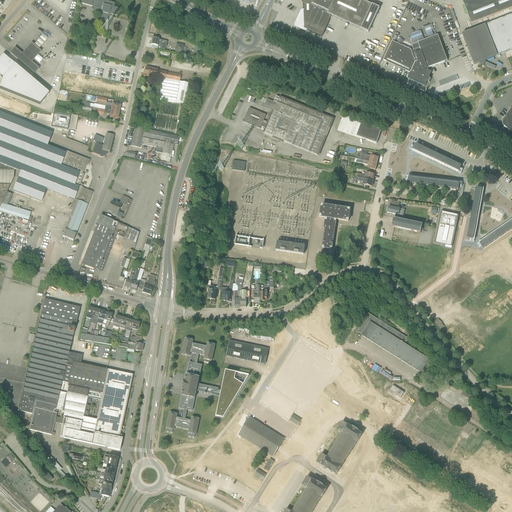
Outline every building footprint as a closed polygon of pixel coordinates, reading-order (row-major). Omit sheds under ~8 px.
[(91,9),(94,10),(97,11),(97,14),(101,15),(99,19),(107,21),(108,16),(111,17),(111,15),(116,16),(118,8),(114,7),(115,3),(105,1),(104,0),(82,0),(82,4),(92,7),(91,9)] [(298,0),(303,2),(304,29),(322,37),(332,15),(368,32),(379,8),(361,0),(298,0)] [(511,0),(462,0),(472,24),(511,7),(511,0)] [(486,60),(497,56),(502,54),(511,50),(511,14),(462,34),(474,65),(479,63),(483,65),(486,60)] [(435,37),(432,30),(434,30),(432,24),(425,27),(429,39),(435,37)] [(421,31),(410,34),(413,44),(425,40),(421,31)] [(44,34),(35,43),(40,48),(48,38),(44,34)] [(447,61),(440,41),(438,36),(418,43),(420,48),(411,51),(411,50),(392,41),(383,60),(410,73),(408,79),(425,87),(427,82),(429,82),(430,79),(429,78),(431,73),(429,72),(428,68),(447,61)] [(151,45),(158,46),(157,49),(165,51),(166,47),(167,42),(163,41),(160,40),(152,38),(151,45)] [(12,50),(10,53),(35,74),(36,72),(39,69),(32,62),(33,61),(41,51),(39,49),(34,45),(31,43),(23,53),(22,54),(15,48),(12,50)] [(183,53),(184,45),(176,44),(175,51),(183,53)] [(50,94),(4,54),(0,59),(0,76),(1,75),(5,79),(2,90),(40,105),(50,94)] [(71,78),(73,68),(66,66),(64,77),(71,78)] [(144,76),(145,76),(156,79),(156,78),(162,79),(162,80),(162,83),(161,86),(161,89),(160,92),(159,96),(160,96),(159,101),(164,102),(185,105),(189,84),(179,82),(181,76),(157,71),(157,70),(146,68),(144,76)] [(107,99),(97,97),(92,96),(91,101),(96,102),(97,103),(106,104),(106,103),(107,99)] [(264,134),(317,156),(333,120),(280,98),(277,103),(267,99),(265,105),(275,109),(274,110),(274,112),(269,123),(264,120),(266,115),(262,113),(258,112),(249,108),(244,122),(260,129),(262,124),(268,126),(264,134)] [(105,106),(97,105),(94,104),(90,104),(89,106),(89,107),(94,108),(119,113),(120,106),(113,104),(112,107),(105,106)] [(511,106),(503,120),(504,121),(503,121),(504,125),(504,126),(504,127),(511,132),(511,106)] [(110,118),(116,119),(118,120),(119,113),(94,108),(93,113),(104,115),(104,113),(110,115),(110,118)] [(52,134),(36,127),(0,112),(0,169),(14,170),(14,169),(18,171),(15,177),(18,178),(17,179),(46,190),(46,189),(73,200),(73,201),(87,206),(93,192),(82,188),(83,185),(80,184),(84,175),(83,174),(88,160),(66,151),(65,153),(47,146),(52,134)] [(343,115),(338,130),(342,132),(377,144),(381,130),(352,120),(352,118),(343,115)] [(161,160),(170,162),(174,145),(176,145),(177,146),(179,137),(175,136),(135,127),(131,146),(140,148),(141,145),(156,148),(155,152),(152,153),(151,154),(154,155),(155,152),(159,153),(162,154),(161,160)] [(105,154),(106,154),(105,154),(106,151),(110,152),(114,136),(106,134),(103,146),(96,143),(92,153),(100,156),(100,157),(101,156),(102,156),(103,156),(104,156),(105,155),(105,154)] [(411,147),(410,151),(460,175),(462,171),(460,170),(462,166),(415,144),(414,148),(411,147)] [(364,155),(364,158),(356,156),(356,159),(357,160),(377,164),(378,158),(364,155)] [(244,172),(246,162),(233,160),(232,170),(244,172)] [(368,169),(375,171),(377,164),(357,160),(356,163),(368,165),(368,164),(369,164),(368,169)] [(0,179),(12,180),(14,177),(14,170),(0,169),(0,179)] [(406,176),(406,180),(408,180),(408,184),(459,190),(459,186),(461,186),(462,182),(406,176)] [(372,187),(373,181),(357,177),(356,177),(356,178),(354,178),(353,183),(356,183),(357,181),(364,183),(363,185),(372,187)] [(12,180),(0,179),(0,209),(7,192),(12,180)] [(41,202),(46,190),(17,179),(13,191),(41,202)] [(476,186),(466,236),(470,237),(470,239),(474,240),(484,185),(480,184),(479,186),(476,186)] [(0,211),(28,220),(30,215),(31,212),(8,206),(13,195),(7,192),(0,209),(0,211)] [(123,196),(120,203),(126,206),(130,199),(123,196)] [(73,241),(74,239),(81,222),(87,206),(73,201),(70,208),(73,209),(70,217),(62,236),(73,241)] [(391,204),(391,207),(389,207),(387,213),(395,215),(394,218),(396,218),(395,219),(397,220),(402,221),(405,210),(400,209),(398,209),(400,203),(392,201),(391,204)] [(123,214),(122,214),(118,211),(121,204),(118,203),(117,205),(112,202),(108,210),(112,212),(111,213),(116,216),(121,218),(123,214)] [(326,228),(323,248),(332,249),(336,220),(348,221),(350,210),(322,205),(320,217),(326,218),(325,228),(326,228)] [(101,215),(97,224),(82,264),(102,272),(116,235),(121,237),(136,243),(139,233),(132,229),(113,221),(101,215)] [(458,218),(451,217),(441,215),(434,243),(452,247),(456,227),(458,218)] [(394,219),(392,227),(394,228),(420,234),(422,225),(402,221),(397,220),(395,219),(396,218),(394,218),(394,219)] [(511,219),(477,244),(479,247),(481,246),(483,249),(511,229),(511,219)] [(264,248),(265,239),(236,236),(236,245),(264,248)] [(304,255),(305,246),(278,242),(276,251),(304,255)] [(130,289),(136,291),(138,283),(140,280),(141,280),(141,279),(144,270),(140,269),(137,268),(136,272),(130,289)] [(126,280),(124,287),(130,289),(136,272),(132,271),(129,280),(126,280)] [(151,273),(150,277),(147,286),(145,286),(146,281),(141,279),(141,280),(139,284),(138,288),(143,290),(142,293),(150,295),(153,288),(155,282),(155,281),(157,274),(151,273)] [(238,287),(238,291),(235,291),(235,307),(241,307),(241,292),(243,284),(242,284),(244,278),(239,277),(239,279),(237,279),(236,284),(238,287)] [(254,295),(254,303),(261,303),(261,293),(261,286),(262,280),(257,280),(257,286),(256,286),(256,290),(255,290),(253,291),(253,295),(254,295)] [(216,291),(213,290),(214,286),(211,286),(208,286),(206,293),(209,293),(208,299),(215,300),(216,294),(217,295),(217,291),(216,291)] [(228,288),(222,287),(221,290),(221,292),(223,293),(222,301),(229,302),(230,291),(228,291),(228,288)] [(62,361),(67,362),(80,308),(44,299),(29,361),(30,361),(24,384),(22,394),(18,411),(32,414),(34,414),(30,430),(52,435),(54,435),(55,433),(53,432),(55,423),(63,424),(63,418),(56,417),(57,412),(60,410),(64,411),(67,393),(56,391),(59,376),(62,361)] [(95,309),(89,307),(85,318),(92,320),(95,309)] [(99,318),(101,311),(95,309),(92,320),(93,320),(93,319),(98,321),(99,318)] [(112,315),(106,313),(103,323),(106,324),(107,321),(110,322),(112,315)] [(368,313),(366,317),(357,332),(362,335),(361,336),(421,373),(429,360),(405,345),(409,339),(368,313)] [(114,323),(113,326),(119,328),(122,318),(116,316),(114,323)] [(128,320),(122,318),(119,328),(125,330),(128,320)] [(134,322),(128,320),(125,330),(127,330),(130,331),(131,332),(132,329),(134,322)] [(132,329),(137,331),(140,323),(134,322),(132,329)] [(85,335),(84,334),(84,335),(81,334),(81,337),(80,340),(99,343),(108,345),(109,339),(110,339),(85,335)] [(198,357),(204,358),(204,359),(212,361),(215,345),(207,343),(207,347),(192,344),(193,340),(185,339),(182,354),(190,356),(191,356),(185,381),(184,381),(182,390),(183,390),(182,396),(180,408),(185,409),(183,419),(176,418),(177,414),(170,413),(166,428),(167,429),(167,432),(172,433),(173,430),(174,430),(175,427),(189,430),(188,433),(189,433),(189,437),(194,438),(195,434),(196,435),(199,419),(192,418),(191,421),(185,420),(187,410),(192,411),(196,391),(198,391),(205,393),(205,394),(206,394),(206,393),(220,396),(216,416),(223,418),(249,376),(226,371),(221,390),(218,389),(198,384),(199,377),(200,377),(199,377),(202,365),(197,364),(198,357)] [(268,349),(230,341),(226,356),(265,364),(268,349)] [(118,347),(127,348),(127,349),(142,352),(143,345),(128,342),(128,345),(118,343),(118,347)] [(69,366),(66,365),(67,362),(62,361),(59,376),(56,391),(67,393),(64,411),(63,418),(63,424),(61,437),(64,438),(64,439),(105,448),(105,447),(108,448),(120,451),(122,439),(119,438),(128,395),(130,395),(131,392),(129,391),(133,375),(107,370),(79,364),(72,362),(71,367),(69,366)] [(402,397),(404,393),(393,386),(391,390),(402,397)] [(472,397),(464,391),(461,394),(470,400),(472,397)] [(412,424),(419,427),(426,411),(419,408),(412,424)] [(293,416),(290,420),(298,425),(301,421),(293,416)] [(284,439),(253,420),(250,417),(239,435),(243,438),(273,457),(284,439)] [(327,458),(323,455),(322,454),(316,463),(326,469),(332,473),(332,472),(336,475),(342,467),(341,466),(357,442),(357,443),(362,434),(358,431),(352,427),(352,428),(343,422),(337,430),(343,434),(327,458)] [(106,455),(105,458),(104,458),(104,461),(116,464),(117,462),(118,461),(118,460),(118,459),(118,458),(106,455)] [(59,472),(62,468),(52,459),(49,463),(59,472)] [(180,470),(180,472),(184,472),(185,475),(186,474),(186,471),(190,470),(191,473),(192,473),(192,470),(196,469),(197,473),(199,472),(198,469),(202,468),(203,471),(205,471),(204,468),(208,467),(209,470),(211,470),(210,467),(214,466),(215,469),(216,468),(216,465),(220,465),(221,467),(223,467),(222,464),(226,463),(227,466),(228,466),(228,463),(232,462),(233,465),(234,465),(233,459),(180,470)] [(274,462),(270,459),(264,468),(268,471),(274,462)] [(116,466),(116,464),(104,461),(103,465),(107,466),(106,468),(115,470),(116,469),(116,467),(116,466)] [(115,471),(115,470),(106,468),(106,471),(102,470),(101,473),(114,476),(114,474),(115,473),(115,472),(115,471)] [(265,475),(258,470),(255,475),(263,480),(265,475)] [(46,472),(43,475),(50,482),(53,479),(46,472)] [(103,480),(112,482),(113,481),(114,480),(113,479),(114,476),(101,473),(100,477),(104,478),(103,480)] [(177,476),(191,503),(195,511),(199,511),(201,511),(200,510),(198,511),(196,507),(198,505),(197,504),(195,505),(193,502),(196,500),(195,499),(192,500),(190,496),(193,495),(192,493),(189,494),(187,490),(190,489),(189,488),(187,489),(185,485),(187,484),(187,482),(184,483),(182,480),(185,478),(184,477),(181,478),(179,474),(177,476)] [(381,483),(378,485),(380,487),(376,492),(382,496),(386,492),(387,494),(390,491),(388,489),(396,481),(390,476),(383,484),(381,483)] [(317,483),(308,477),(307,477),(302,485),(307,489),(292,511),(291,511),(287,509),(284,511),(311,511),(321,497),(322,498),(327,489),(323,486),(317,482),(317,483)] [(112,483),(99,480),(98,485),(100,485),(99,488),(100,488),(103,488),(111,489),(111,488),(112,487),(112,485),(112,484),(112,483)] [(99,506),(101,495),(110,497),(111,490),(111,489),(103,488),(100,488),(99,493),(98,499),(97,504),(99,506)]
